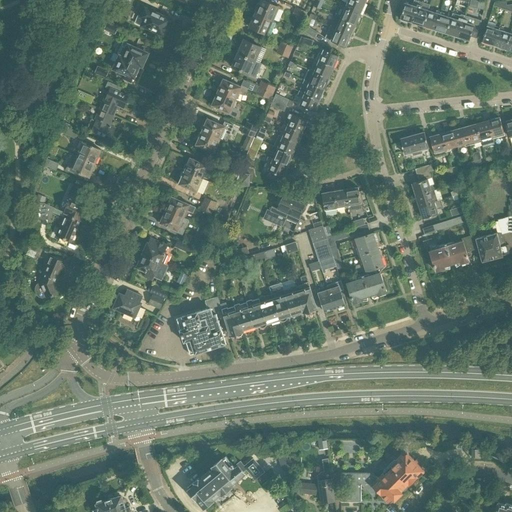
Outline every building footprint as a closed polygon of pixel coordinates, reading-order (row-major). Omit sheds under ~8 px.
[(278,6),(263,0),(260,0),(255,13),(272,20),(278,6)] [(316,0),(314,6),(320,9),(323,0),(316,0)] [(344,3),(343,7),(360,15),(365,3),(356,0),(348,0),(347,4),(344,3)] [(506,1),(495,2),(494,6),(506,10),(507,6),(506,1)] [(405,3),(405,4),(400,19),(412,22),(418,5),(414,3),(413,6),(405,3)] [(422,6),(418,5),(412,22),(423,26),(429,10),(422,8),(422,6)] [(142,27),(151,31),(152,29),(163,34),(164,33),(166,34),(170,26),(167,25),(170,20),(142,7),(138,14),(146,18),(142,27)] [(303,17),(305,11),(295,7),(293,13),(303,17)] [(341,18),(340,19),(355,25),(360,15),(343,7),(341,12),(343,13),(341,18)] [(436,12),(429,10),(423,26),(435,29),(440,12),(436,11),(436,12)] [(440,12),(435,29),(446,33),(451,17),(445,15),(445,13),(440,12)] [(249,26),(266,34),(272,20),(255,13),(249,26)] [(451,17),(446,33),(458,37),(464,15),(462,15),(460,16),(453,14),(451,17)] [(481,21),(464,15),(458,37),(470,40),(471,36),(476,38),(481,21)] [(330,27),(333,28),(333,29),(350,37),(355,25),(340,19),(341,18),(335,16),(330,27)] [(315,21),(309,18),(307,24),(313,26),(315,21)] [(104,30),(115,35),(119,27),(107,22),(104,30)] [(303,30),(313,37),(317,32),(307,25),(303,30)] [(494,29),(487,27),(482,41),(494,45),(500,28),(495,26),(494,29)] [(504,29),(500,28),(494,45),(505,49),(510,34),(504,31),(504,29)] [(331,33),(334,34),(331,41),(345,48),(350,37),(333,29),(331,33)] [(299,42),(312,46),(314,40),(301,36),(299,42)] [(237,50),(239,51),(238,53),(255,61),(261,47),(244,39),(241,45),(240,44),(237,50)] [(279,48),(289,52),(292,46),(281,41),(279,48)] [(120,55),(139,64),(142,65),(148,53),(128,44),(126,49),(123,48),(120,55)] [(289,52),(279,48),(276,54),(286,58),(289,52)] [(322,54),(319,61),(333,67),(338,56),(321,48),(320,53),(322,54)] [(232,66),(250,74),(255,61),(238,53),(232,66)] [(113,69),(126,74),(124,78),(132,81),(139,64),(120,55),(116,62),(114,61),(111,67),(114,68),(113,69)] [(309,69),(309,70),(314,72),(328,78),(333,67),(319,61),(315,59),(311,70),(309,69)] [(95,73),(106,78),(109,71),(98,66),(95,73)] [(314,72),(309,70),(304,80),(324,89),(328,78),(314,72)] [(241,86),(222,78),(217,91),(235,99),(237,93),(243,96),(246,95),(249,88),(242,85),(241,86)] [(253,88),(255,83),(245,79),(242,84),(253,88)] [(257,86),(274,93),(276,87),(259,80),(257,86)] [(304,80),(299,92),(318,100),(324,89),(304,80)] [(129,97),(119,92),(122,88),(108,81),(105,87),(111,90),(106,99),(104,98),(100,109),(113,115),(118,105),(124,108),(129,97)] [(274,93),(257,86),(254,93),(271,100),(274,93)] [(238,109),(234,108),(237,102),(234,101),(235,99),(217,91),(211,104),(229,112),(228,114),(236,118),(239,112),(238,109)] [(297,95),(303,98),(300,104),(314,111),(318,100),(299,92),(297,95)] [(289,99),(276,94),(273,100),(286,106),(289,99)] [(286,106),(273,100),(271,106),(283,112),(286,106)] [(91,118),(86,129),(110,139),(115,128),(109,125),(113,115),(100,109),(95,120),(91,118)] [(283,124),(287,126),(302,133),(307,121),(290,114),(288,117),(286,116),(283,124)] [(225,126),(206,118),(200,131),(219,140),(225,126)] [(503,134),(498,118),(489,120),(494,139),(499,137),(498,135),(503,134)] [(495,141),(494,139),(489,120),(477,124),(482,140),(482,142),(483,145),(495,141)] [(245,127),(256,132),(259,125),(247,121),(245,127)] [(482,142),(482,140),(477,124),(465,127),(470,146),(475,144),(482,142)] [(81,133),(62,125),(59,131),(78,140),(81,133)] [(286,130),(283,137),(282,137),(297,144),(302,133),(287,126),(283,125),(281,128),(286,130)] [(256,132),(245,127),(242,133),(254,138),(256,132)] [(454,131),(459,147),(458,147),(458,149),(470,146),(465,127),(460,129),(454,131)] [(194,144),(213,152),(219,140),(200,131),(194,144)] [(459,147),(454,131),(443,134),(448,151),(451,150),(451,149),(452,148),(452,149),(458,147),(459,147)] [(413,136),(401,139),(403,145),(402,145),(403,147),(405,154),(413,152),(414,155),(418,154),(422,153),(422,149),(429,147),(425,133),(413,136)] [(443,134),(431,137),(437,158),(448,155),(447,152),(448,151),(443,134)] [(281,141),(278,148),(292,154),(297,144),(282,137),(283,137),(279,135),(277,140),(281,141)] [(101,151),(83,143),(77,156),(95,164),(101,151)] [(248,149),(255,152),(257,146),(250,144),(248,149)] [(275,153),(273,159),(287,166),(292,154),(278,148),(271,145),(268,150),(275,153)] [(255,152),(248,149),(244,161),(251,164),(255,152)] [(71,170),(89,178),(95,164),(77,156),(71,170)] [(215,169),(189,157),(183,171),(201,179),(204,172),(210,174),(212,173),(215,169)] [(266,161),(271,163),(268,170),(283,177),(287,166),(273,159),(268,157),(266,161)] [(59,164),(47,159),(45,165),(56,170),(59,164)] [(229,161),(227,166),(239,171),(242,166),(229,161)] [(434,171),(432,165),(416,169),(418,176),(430,172),(434,171)] [(227,166),(225,172),(237,177),(239,171),(227,166)] [(177,184),(195,192),(201,179),(183,171),(177,184)] [(418,176),(420,181),(413,183),(416,195),(434,190),(432,185),(430,186),(428,179),(431,178),(430,172),(418,176)] [(234,187),(250,187),(250,175),(239,175),(234,187)] [(64,212),(65,213),(80,220),(83,221),(85,217),(88,217),(90,213),(88,211),(89,207),(83,204),(88,192),(72,185),(69,194),(71,195),(64,212)] [(346,189),(349,208),(349,210),(360,208),(357,188),(346,189)] [(333,192),(336,208),(343,206),(344,209),(349,208),(346,189),(333,192)] [(436,197),(434,190),(416,195),(420,206),(437,201),(436,197)] [(336,208),(333,192),(321,194),(324,212),(329,211),(329,209),(336,208)] [(277,208),(271,206),(266,217),(272,220),(275,214),(285,219),(294,199),(293,198),(293,197),(285,193),(284,194),(283,194),(277,208)] [(195,208),(170,197),(165,210),(183,218),(186,210),(193,213),(195,208)] [(202,202),(215,208),(218,203),(205,197),(202,202)] [(285,219),(296,224),(293,229),(299,232),(304,221),(299,218),(305,204),(304,203),(304,202),(296,198),(295,199),(294,199),(285,219)] [(511,199),(511,200),(510,216),(498,220),(502,234),(509,232),(511,232),(511,199)] [(437,201),(420,206),(423,218),(438,214),(437,210),(443,208),(441,200),(437,201)] [(44,203),(34,202),(31,216),(50,220),(55,208),(44,203)] [(215,208),(202,202),(200,208),(213,214),(215,208)] [(452,216),(464,212),(462,206),(450,210),(452,216)] [(159,223),(178,231),(177,233),(183,235),(189,220),(183,218),(165,210),(159,223)] [(56,235),(60,237),(58,242),(66,245),(68,240),(71,241),(80,220),(65,213),(56,235)] [(364,225),(362,219),(351,222),(353,229),(355,228),(364,225)] [(367,224),(364,225),(355,228),(357,234),(369,230),(367,224)] [(436,231),(434,225),(422,229),(424,235),(436,231)] [(323,226),(318,228),(314,229),(309,230),(311,236),(325,232),(324,228),(323,226)] [(207,245),(213,234),(207,230),(200,241),(207,245)] [(348,237),(346,231),(331,236),(333,241),(334,241),(348,237)] [(327,237),(325,232),(311,236),(313,242),(327,238),(327,237)] [(183,239),(195,245),(198,239),(185,233),(183,239)] [(384,268),(383,266),(372,233),(355,239),(366,272),(374,269),(375,273),(380,272),(381,271),(384,268)] [(497,233),(476,238),(482,261),(503,256),(503,255),(510,254),(507,245),(500,246),(497,233)] [(462,238),(462,240),(446,245),(452,263),(460,261),(461,263),(469,260),(467,252),(475,249),(471,236),(462,238)] [(142,252),(144,253),(143,254),(164,263),(168,255),(164,253),(167,246),(150,238),(146,247),(144,246),(142,252)] [(194,245),(178,238),(175,247),(191,254),(194,245)] [(328,243),(327,238),(313,242),(315,249),(329,244),(328,243)] [(28,248),(40,253),(43,246),(31,241),(28,248)] [(287,254),(298,250),(296,242),(285,245),(287,254)] [(330,250),(329,248),(329,244),(315,249),(317,254),(330,250)] [(329,248),(330,250),(332,256),(335,266),(342,264),(336,245),(329,248)] [(452,263),(446,245),(430,251),(436,271),(445,268),(444,266),(452,263)] [(237,257),(249,253),(247,247),(234,251),(237,257)] [(266,258),(276,255),(274,249),(264,252),(266,258)] [(234,254),(226,250),(224,256),(232,259),(234,254)] [(319,261),(332,256),(330,250),(317,254),(319,261)] [(265,258),(264,252),(254,254),(254,261),(265,258)] [(146,272),(145,274),(145,276),(151,279),(153,277),(158,268),(161,269),(164,263),(143,254),(137,267),(145,270),(145,271),(146,272)] [(46,264),(47,265),(40,283),(46,298),(58,293),(54,283),(60,270),(61,271),(65,262),(50,256),(46,264)] [(366,272),(368,276),(363,277),(369,295),(377,293),(378,294),(386,292),(380,272),(375,273),(374,269),(366,272)] [(311,309),(316,308),(306,275),(300,277),(303,285),(296,287),(303,311),(304,312),(304,313),(305,314),(306,314),(307,315),(309,315),(309,314),(310,314),(311,313),(312,311),(311,309)] [(369,295),(363,277),(347,283),(353,303),(362,300),(361,298),(369,295)] [(290,280),(281,283),(292,314),(293,317),(300,315),(299,312),(303,311),(296,287),(296,286),(292,287),(290,280)] [(288,318),(288,317),(288,316),(292,314),(281,283),(269,287),(271,295),(279,321),(280,321),(280,322),(281,322),(282,322),(283,322),(284,322),(285,322),(286,321),(287,320),(287,319),(288,318)] [(345,305),(338,283),(329,286),(335,308),(345,305)] [(153,293),(164,298),(167,299),(170,291),(153,284),(150,291),(153,293)] [(318,290),(325,312),(335,308),(329,286),(318,290)] [(115,307),(125,312),(123,317),(131,321),(133,315),(135,316),(140,303),(142,296),(129,290),(126,297),(120,294),(119,298),(117,297),(115,303),(116,304),(115,307)] [(149,303),(160,308),(164,298),(153,293),(149,303)] [(259,299),(266,322),(271,321),(272,324),(279,321),(271,295),(262,298),(262,296),(258,298),(259,299)] [(176,318),(184,341),(190,340),(195,354),(226,343),(224,336),(230,335),(221,309),(220,304),(218,297),(205,301),(208,309),(176,318)] [(266,325),(266,324),(266,323),(266,322),(259,299),(249,302),(249,301),(246,301),(247,303),(254,326),(257,325),(258,326),(258,327),(260,328),(261,329),(262,329),(264,328),(265,327),(266,327),(266,325)] [(234,307),(228,309),(226,302),(220,304),(221,309),(230,335),(233,334),(234,334),(234,335),(235,336),(236,337),(237,337),(238,337),(240,337),(240,336),(241,336),(241,335),(242,334),(242,332),(241,330),(234,307)] [(234,307),(241,330),(245,329),(246,332),(255,329),(254,326),(247,303),(238,305),(237,304),(234,305),(234,307)] [(391,466),(408,483),(409,485),(424,470),(405,451),(391,466)] [(289,463),(286,452),(280,454),(283,465),(289,463)] [(207,473),(221,492),(222,494),(231,486),(230,485),(246,472),(245,471),(247,469),(255,479),(265,471),(254,458),(245,466),(241,461),(234,466),(233,464),(232,464),(226,457),(223,459),(222,459),(213,466),(214,468),(207,473)] [(335,501),(328,459),(322,459),(324,472),(321,472),(318,476),(319,484),(318,484),(300,483),(299,493),(317,494),(317,495),(321,496),(322,503),(335,501)] [(378,467),(383,473),(378,478),(376,476),(374,477),(369,473),(341,473),(341,501),(361,501),(361,484),(374,484),(373,485),(389,501),(392,497),(394,499),(402,491),(401,490),(408,483),(391,466),(385,460),(378,467)] [(189,489),(197,499),(204,507),(213,500),(213,499),(221,492),(207,473),(200,480),(199,479),(194,482),(196,484),(189,489)] [(120,496),(108,500),(112,511),(131,511),(129,507),(126,508),(122,497),(120,496)] [(112,511),(108,500),(104,501),(101,500),(98,501),(96,503),(96,504),(97,509),(93,510),(93,511),(112,511)] [(511,511),(511,504),(506,503),(505,504),(498,502),(495,511),(493,511),(490,511),(511,511)]
